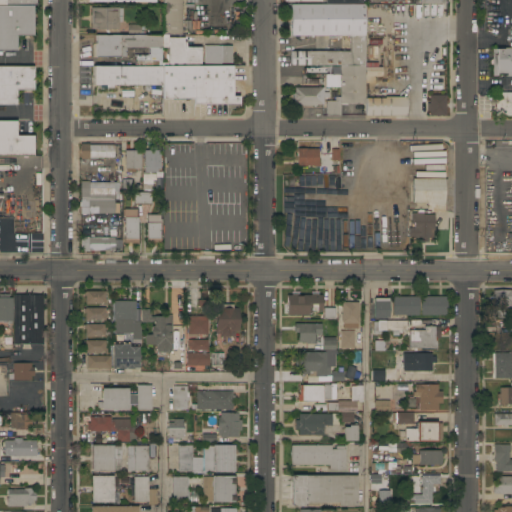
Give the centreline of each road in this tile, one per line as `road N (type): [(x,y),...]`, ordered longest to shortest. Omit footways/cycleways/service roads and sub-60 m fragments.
road 1 (residential): [(0,270),(511,270)]
road 2 (residential): [(62,128),(511,127)]
road 3 (residential): [(264,271),(263,0)]
road 4 (residential): [(467,270),(466,0)]
road 5 (residential): [(61,270),(62,0)]
road 6 (residential): [(466,511),(467,270)]
road 7 (residential): [(61,511),(61,270)]
road 8 (residential): [(265,511),(264,271)]
